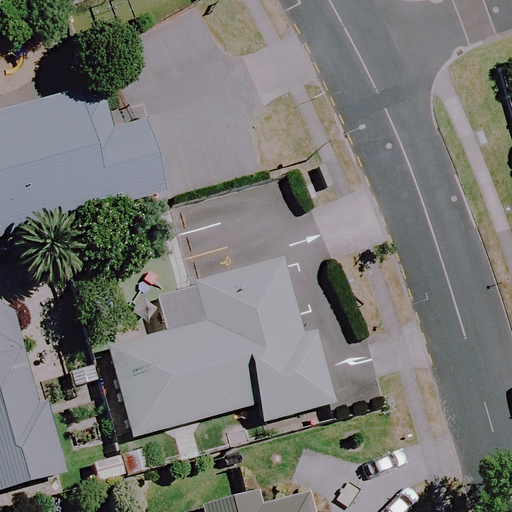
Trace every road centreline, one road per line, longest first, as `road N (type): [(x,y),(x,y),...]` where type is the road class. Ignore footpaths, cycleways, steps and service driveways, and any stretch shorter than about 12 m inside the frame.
road 1 (tertiary): [(361,61),(419,192),(511,508)]
road 2 (residential): [(511,4),(361,61)]
